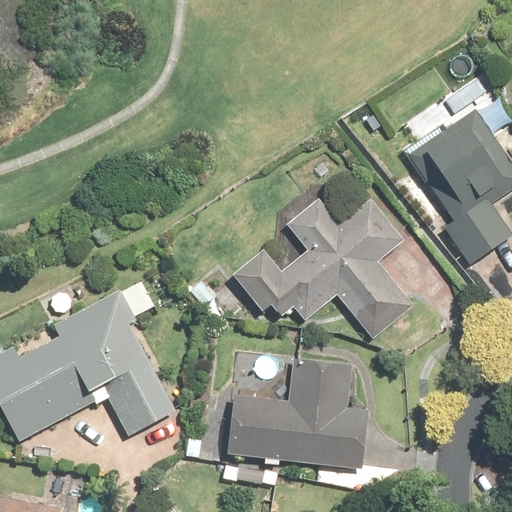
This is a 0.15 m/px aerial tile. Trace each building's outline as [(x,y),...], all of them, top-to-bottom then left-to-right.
[(511,169),(472,108),(402,153),(475,266),(511,242),(511,216),(500,197),(511,189),(511,169)] [(263,242),(229,269),(264,312),(273,305),(280,314),(294,303),(304,316),(339,289),(376,335),(416,303),(379,257),(406,236),(373,194),(340,221),(321,198),(292,221),(313,246),(285,268),(263,242)] [(15,342),(0,350),(0,404),(20,442),(109,394),(131,433),(178,407),(130,320),(140,315),(122,284),(53,322),(58,330),(20,351),(15,342)] [(238,390),(231,447),(364,462),(370,406),(350,403),(355,362),(294,355),(289,396),(238,390)] [(0,491),(0,511),(62,511),(64,504),(0,491)]
